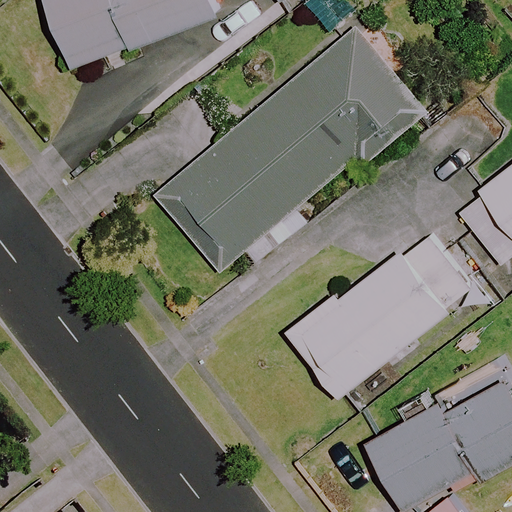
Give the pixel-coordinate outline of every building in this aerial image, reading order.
[(45,0),(68,67),(221,16),(215,0),(45,0)] [(435,111),(405,73),(366,23),(158,186),(227,274),(435,111)] [(511,159),(478,187),(483,193),(460,212),(503,265),(511,257),(511,159)] [(433,226),(291,329),(342,399),(484,296),(433,226)] [(369,441),(402,510),(454,485),(457,491),(511,464),(511,394),(503,376),(369,441)] [(463,511),(450,495),(429,511),(463,511)]
